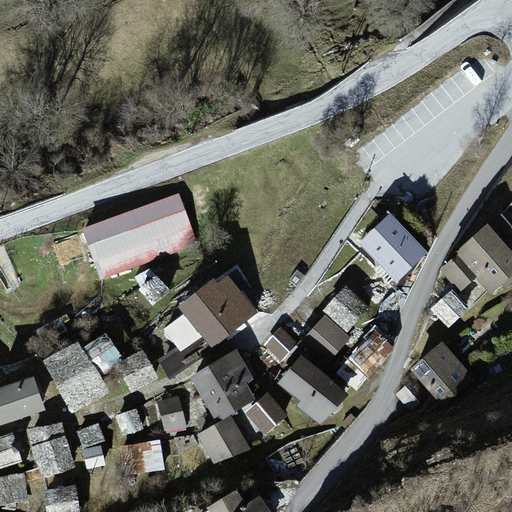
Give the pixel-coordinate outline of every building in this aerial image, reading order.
[(176,197),(86,231),(103,274),(192,240),(176,197)] [(392,215),(363,242),(398,279),(427,252),(392,215)] [(511,252),(488,227),(441,272),(459,291),(474,278),(491,296),(511,276),(511,252)] [(167,291),(156,277),(141,289),(152,303),(167,291)] [(214,279),(181,306),(187,313),(165,329),(180,349),(161,361),(170,377),(214,347),(255,313),(227,278),(218,285),(214,279)] [(346,289),(326,311),(345,328),(365,307),(346,289)] [(448,291),(431,309),(450,328),(467,310),(448,291)] [(326,318),(306,340),(328,360),(348,338),(326,318)] [(297,344),(281,328),(263,345),(279,361),(297,344)] [(375,332),(352,357),(370,373),(392,348),(375,332)] [(105,335),(87,348),(103,370),(121,358),(105,335)] [(78,344),(46,362),(73,409),(105,390),(78,344)] [(443,406),(473,381),(442,344),(412,369),(443,406)] [(235,351),(192,378),(217,421),(253,399),(244,383),(250,378),(235,351)] [(141,353),(120,365),(133,388),(154,377),(141,353)] [(300,359),(281,382),(302,400),(298,406),(321,425),(345,396),(300,359)] [(30,379),(0,390),(0,419),(1,422),(41,408),(30,379)] [(423,400),(410,384),(397,395),(410,411),(423,400)] [(268,397),(248,414),(264,432),(284,415),(268,397)] [(177,399),(158,403),(165,430),(183,426),(177,399)] [(135,411),(117,418),(123,434),(141,427),(135,411)] [(230,418),(199,435),(213,461),(247,447),(230,418)] [(97,425),(79,432),(84,446),(102,439),(97,425)] [(61,427),(28,432),(42,475),(72,466),(61,427)] [(11,435),(0,439),(0,466),(20,459),(11,435)] [(158,442),(122,447),(126,473),(162,468),(158,442)] [(100,448),(84,451),(88,467),(103,464),(100,448)] [(20,477),(0,480),(0,501),(24,497),(20,477)] [(77,511),(73,489),(46,493),(49,511),(77,511)] [(233,493),(204,510),(205,511),(267,511),(259,498),(242,508),(233,493)]
